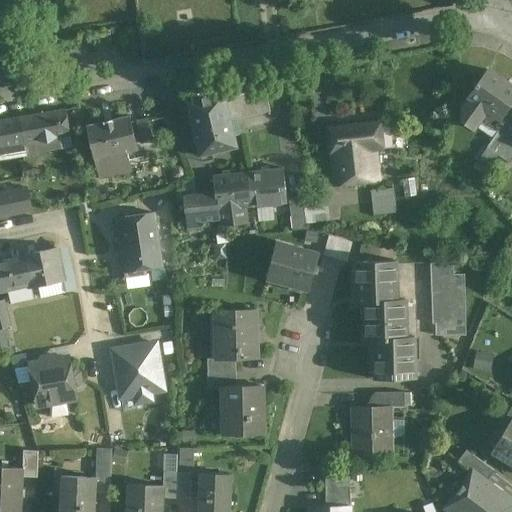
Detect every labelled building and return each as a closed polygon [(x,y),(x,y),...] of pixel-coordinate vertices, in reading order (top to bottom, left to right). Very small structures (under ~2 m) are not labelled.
[(511,101),(511,86),(488,70),(478,83),(475,86),(476,87),(469,97),(464,105),(462,122),(474,130),(476,126),(493,137),(505,121),(501,118),(511,101)] [(225,93),(187,102),(200,155),(237,147),(225,93)] [(65,110),(21,118),(25,144),(33,143),(52,139),(70,136),(65,110)] [(129,116),(86,126),(94,159),(126,152),(137,150),(129,116)] [(21,117),(0,120),(0,150),(25,146),(25,144),(21,118),(21,117)] [(146,118),(136,120),(141,144),(151,142),(146,118)] [(493,137),(486,147),(498,155),(511,135),(511,125),(505,121),(493,137)] [(378,124),(382,148),(394,146),(390,123),(378,124)] [(378,124),(329,132),(332,155),(375,149),(382,148),(378,124)] [(511,135),(498,155),(509,163),(511,158),(511,135)] [(52,139),(33,143),(34,150),(54,146),(52,139)] [(375,149),(332,155),(337,186),(380,180),(375,149)] [(126,152),(94,159),(98,179),(131,172),(126,152)] [(283,168),(248,172),(249,173),(248,173),(252,206),(253,206),(287,203),(283,168)] [(248,173),(214,176),(216,193),(184,197),(187,229),(201,227),(201,221),(219,219),(218,210),(246,207),(252,206),(248,173)] [(394,188),(371,190),(373,214),(396,212),(394,188)] [(302,197),(289,199),(293,231),(306,229),(304,214),(303,201),(302,197)] [(303,201),(304,214),(313,213),(327,212),(325,199),(303,201)] [(246,207),(218,210),(219,219),(220,226),(248,223),(246,207)] [(153,213),(116,219),(125,271),(126,271),(127,276),(146,273),(145,268),(162,265),(153,213)] [(304,214),(306,229),(314,228),(313,213),(304,214)] [(319,254),(277,242),(267,279),(309,290),(319,254)] [(58,248),(24,255),(24,256),(25,256),(32,285),(31,285),(31,287),(62,281),(65,280),(60,257),(58,248)] [(65,280),(62,281),(64,291),(78,288),(70,254),(60,257),(65,280)] [(24,256),(0,261),(0,291),(8,290),(31,285),(32,285),(25,256),(24,256)] [(464,329),(464,281),(453,281),(453,261),(432,261),(432,287),(433,287),(433,311),(441,311),(441,330),(464,329)] [(397,299),(396,262),(355,263),(356,302),(365,302),(366,340),(375,340),(376,379),(417,378),(416,338),(407,338),(406,299),(397,299)] [(33,298),(31,287),(31,285),(8,290),(11,303),(33,298)] [(0,301),(0,327),(6,326),(10,326),(4,301),(0,301)] [(256,310),(216,311),(217,357),(217,359),(237,358),(257,358),(256,310)] [(6,326),(0,327),(0,346),(2,356),(13,354),(6,326)] [(112,346),(121,398),(135,396),(137,403),(172,397),(162,337),(112,346)] [(237,358),(217,359),(217,357),(208,357),(209,373),(238,372),(237,358)] [(28,368),(36,408),(78,400),(71,360),(28,368)] [(238,372),(209,373),(209,388),(223,387),(238,387),(238,372)] [(238,387),(223,387),(225,435),(266,434),(265,386),(238,387)] [(406,392),(375,393),(376,407),(393,407),(407,407),(406,392)] [(376,407),(353,408),(353,456),(393,455),(393,407),(376,407)] [(511,416),(490,453),(511,465),(511,416)] [(99,448),(112,447),(107,419),(84,423),(88,449),(99,448)] [(24,431),(23,453),(38,454),(38,448),(39,432),(24,431)] [(53,432),(39,432),(38,448),(52,448),(53,432)] [(99,448),(98,467),(111,467),(112,447),(99,448)] [(496,471),(468,451),(459,463),(474,473),(475,471),(489,481),(496,471)] [(38,454),(23,453),(22,469),(23,469),(23,478),(37,479),(38,454)] [(22,469),(0,467),(0,511),(21,511),(23,478),(23,469),(22,469)] [(98,467),(97,477),(99,477),(98,492),(110,493),(111,467),(98,467)] [(328,487),(352,487),(352,468),(328,468),(328,487)] [(352,487),(352,508),(364,508),(364,468),(352,468),(352,487)] [(178,470),(165,469),(164,484),(164,494),(177,495),(178,470)] [(192,470),(178,470),(177,495),(191,495),(192,470)] [(230,511),(232,473),(200,471),(197,511),(230,511)] [(511,498),(489,481),(475,471),(474,473),(447,509),(451,511),(509,511),(511,509),(511,498)] [(97,477),(63,476),(63,478),(67,478),(65,511),(97,511),(98,492),(99,477),(97,477)] [(164,484),(128,483),(128,486),(132,486),(131,511),(163,511),(164,494),(164,484)] [(328,508),(352,508),(352,487),(328,487),(328,508)] [(437,511),(432,498),(422,502),(425,511),(437,511)]
